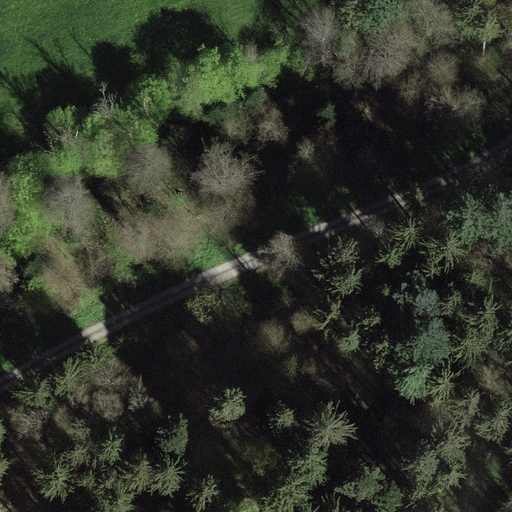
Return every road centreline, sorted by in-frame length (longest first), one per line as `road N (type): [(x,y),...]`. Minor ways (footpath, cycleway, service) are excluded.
road 1 (track): [(511,144),(94,326),(0,381)]
road 2 (track): [(301,511),(511,200)]
